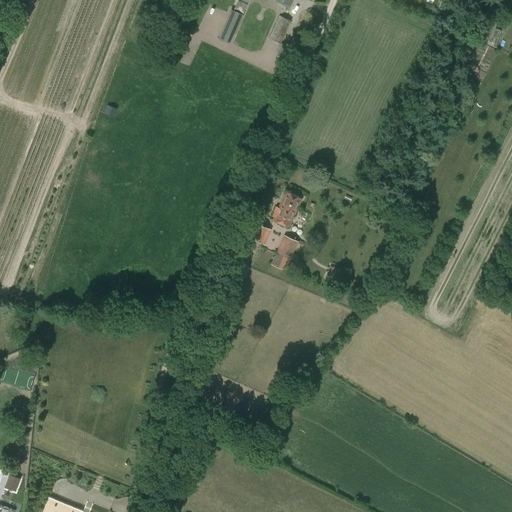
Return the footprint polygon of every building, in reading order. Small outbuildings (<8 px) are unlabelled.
[(248,3),(239,0),(237,0),(233,9),(243,13),(248,3)] [(288,10),(292,3),(293,0),(274,0),(275,0),(286,5),(284,9),(288,10)] [(232,10),(222,33),(219,39),(230,43),(243,15),(232,10)] [(291,20),(279,15),(269,38),(280,43),(277,50),(278,51),(276,55),(285,59),(290,47),(280,43),(291,20)] [(188,38),(177,34),(172,46),(183,50),(188,38)] [(108,103),(105,112),(115,116),(119,107),(108,103)] [(286,191),(278,207),(275,206),(271,216),(274,217),(272,220),(288,227),(302,198),(286,191)] [(267,228),(252,221),(246,236),(243,235),(237,250),(247,254),(253,240),(260,243),(267,228)] [(298,241),(284,235),(271,264),(285,271),(298,241)] [(344,271),(336,268),(336,269),(332,267),(328,275),(340,280),(344,271)] [(15,492),(20,478),(8,474),(4,488),(15,492)]
